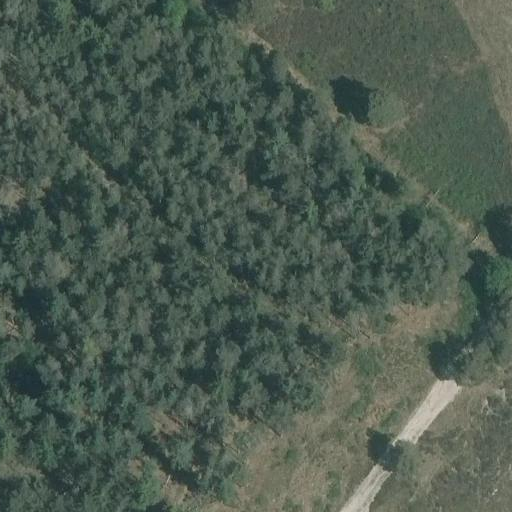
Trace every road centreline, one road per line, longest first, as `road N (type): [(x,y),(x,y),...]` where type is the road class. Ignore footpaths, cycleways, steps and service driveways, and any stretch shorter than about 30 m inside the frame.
road 1 (track): [(201,0),(511,271)]
road 2 (track): [(326,511),(511,286)]
